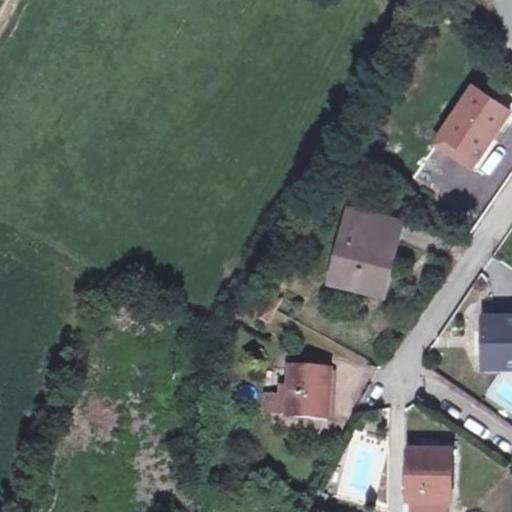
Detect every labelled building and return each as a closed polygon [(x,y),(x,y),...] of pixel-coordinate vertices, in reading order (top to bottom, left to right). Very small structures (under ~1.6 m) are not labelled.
[(460,22),(452,7),(441,13),(449,28),(460,22)] [(475,169),(511,112),(511,111),(475,87),(437,144),(475,169)] [(391,268),(403,224),(351,211),(347,229),(356,231),(353,246),(343,244),(333,284),(377,295),(384,266),(391,268)] [(353,246),(356,231),(347,229),(343,244),(353,246)] [(384,297),(391,268),(384,266),(377,295),(384,297)] [(282,301),(260,288),(254,298),(277,310),(282,301)] [(271,322),(277,310),(254,298),(248,309),(271,322)] [(511,367),(511,318),(485,318),(485,368),(511,367)] [(327,419),(330,372),(289,369),(288,386),(286,416),(286,417),(327,419)] [(286,416),(288,386),(278,385),(278,395),(264,394),(263,415),(286,416)] [(452,502),(453,450),(410,449),(409,501),(452,502)] [(321,509),(327,498),(318,493),(312,504),(321,509)] [(452,511),(452,502),(409,501),(408,511),(452,511)]
